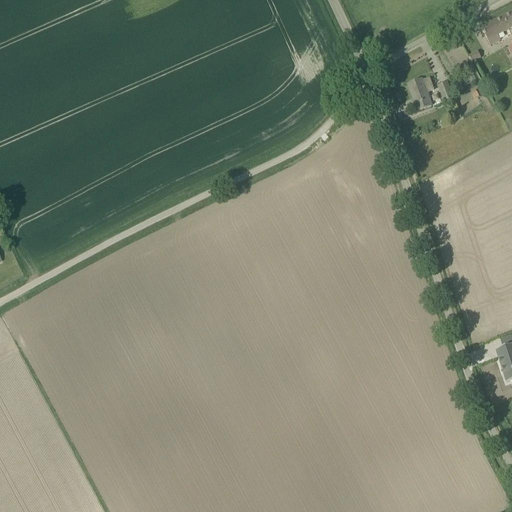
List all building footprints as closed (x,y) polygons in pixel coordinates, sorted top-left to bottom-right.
[(511,12),(481,29),(491,46),(500,41),(497,37),(511,28),(511,12)] [(453,51),(460,48),(457,42),(450,46),(453,51)] [(472,63),(481,58),(478,52),(469,57),(472,63)] [(427,93),(434,90),(430,79),(422,81),(421,80),(407,85),(418,113),(433,107),(427,93)] [(438,87),(444,103),(454,99),(447,83),(438,87)] [(511,349),(511,346),(496,351),(506,384),(511,381),(511,349)]
